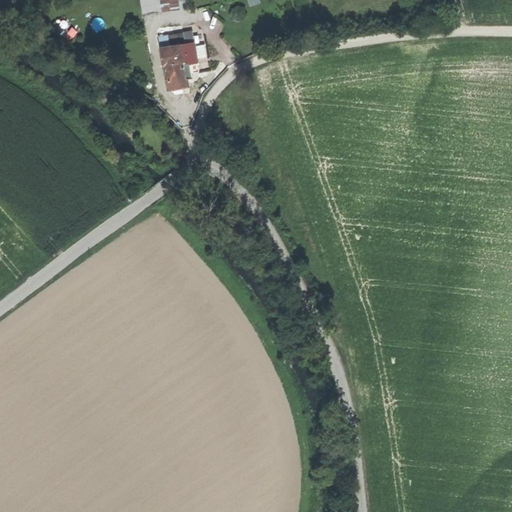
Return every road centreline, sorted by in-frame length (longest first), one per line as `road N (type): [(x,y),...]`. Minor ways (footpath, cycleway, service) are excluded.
road 1 (tertiary): [(197,162),(213,164),(245,196),(323,330),(347,403),(364,511)]
road 2 (tertiary): [(0,311),(197,162)]
road 3 (track): [(275,54),(457,29),(511,32)]
road 4 (unclassified): [(197,162),(207,101),(246,64),(275,54)]
